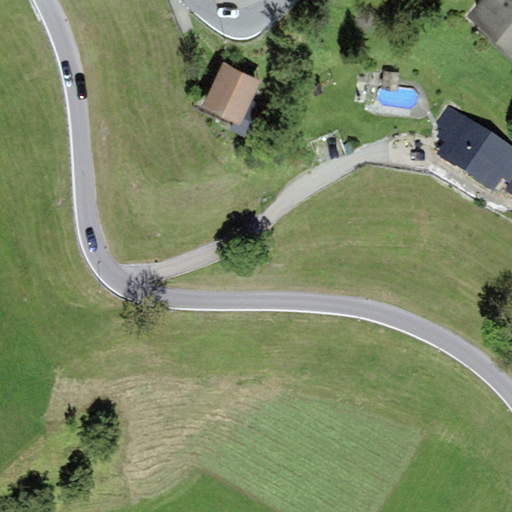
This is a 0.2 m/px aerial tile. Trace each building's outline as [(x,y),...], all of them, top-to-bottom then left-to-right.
[(511,0),(478,0),(464,16),(511,56),(511,0)] [(252,102),(261,81),(222,64),(201,109),(234,124),(240,127),(252,102)] [(259,105),(252,102),(240,127),(234,124),(230,131),(246,138),(259,105)] [(508,183),(511,176),(511,147),(448,106),(436,125),(442,129),(437,136),(442,140),(435,152),(493,190),(501,179),(508,183)] [(511,176),(508,183),(503,189),(511,194),(511,176)]
